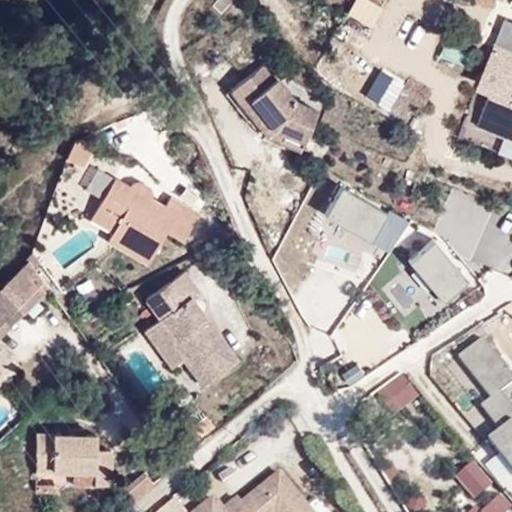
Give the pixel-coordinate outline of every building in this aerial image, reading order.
[(368,26),(383,4),(377,0),(350,0),(344,10),(368,26)] [(511,36),(511,16),(505,14),(499,32),(511,36)] [(241,56),(262,83),(268,78),(283,94),(314,105),(325,79),(305,70),(275,31),(241,56)] [(511,36),(499,32),(492,56),(501,61),(493,84),(511,90),(511,106),(511,109),(511,108),(511,36)] [(442,37),(441,61),(466,62),(468,39),(442,37)] [(268,78),(262,83),(278,105),(309,117),(314,105),(283,94),(268,78)] [(488,99),(511,109),(511,106),(511,90),(493,84),(488,99)] [(391,249),(409,214),(339,179),(321,213),(391,249)] [(124,198),(107,227),(127,237),(120,250),(117,259),(158,282),(175,253),(192,261),(207,235),(181,219),(176,226),(160,217),(164,209),(144,196),(138,205),(124,198)] [(127,237),(107,227),(100,240),(120,250),(127,237)] [(436,294),(468,276),(442,230),(409,249),(436,294)] [(233,248),(237,261),(248,256),(242,243),(233,248)] [(226,267),(237,261),(233,248),(219,253),(226,267)] [(400,311),(426,289),(409,268),(383,290),(400,311)] [(10,312),(10,313),(32,295),(30,293),(10,312)] [(155,318),(170,339),(183,359),(179,364),(190,380),(208,408),(244,383),(225,353),(216,358),(207,346),(214,341),(201,319),(207,315),(192,293),(155,318)] [(32,295),(10,313),(31,337),(52,319),(32,295)] [(10,312),(0,321),(0,322),(10,313),(10,312)] [(10,313),(0,322),(0,357),(1,357),(3,361),(31,337),(10,313)] [(511,371),(481,333),(444,362),(495,426),(488,431),(501,447),(483,462),(510,495),(511,493),(511,371)] [(183,359),(170,339),(156,348),(181,386),(190,380),(179,364),(183,359)] [(1,357),(0,357),(0,393),(17,379),(3,361),(1,357)] [(404,370),(377,390),(394,413),(421,393),(404,370)] [(37,465),(76,466),(97,468),(97,482),(114,483),(116,445),(100,444),(101,430),(38,426),(37,465)] [(472,453),(481,463),(498,450),(489,439),(472,453)] [(476,497),(494,480),(471,457),(453,474),(476,497)] [(141,465),(124,479),(138,494),(154,481),(141,465)] [(97,468),(76,466),(72,483),(97,482),(97,468)] [(138,494),(124,479),(111,489),(125,505),(138,494)] [(309,511),(297,496),(273,511),(309,511)]
